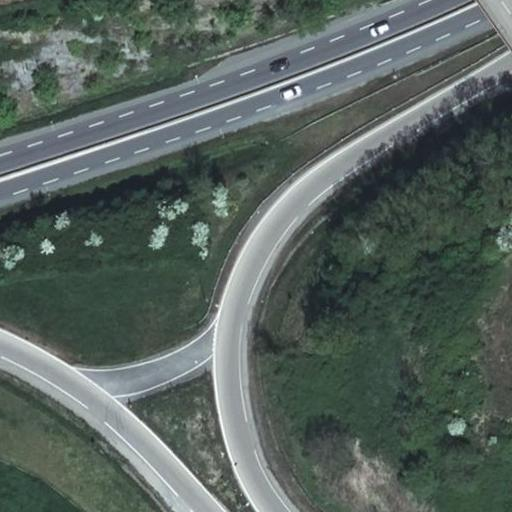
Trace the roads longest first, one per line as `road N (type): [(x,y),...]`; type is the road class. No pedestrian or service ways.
road 1 (trunk): [(279,511),(255,479),(227,380),(237,296),(260,249),(327,174),(511,68)]
road 2 (trunk): [(0,193),(356,72),(511,1)]
road 3 (trunk): [(459,0),(353,49),(0,162)]
road 4 (trunk): [(0,342),(48,367),(132,435),(207,511)]
road 5 (unknown): [(233,334),(154,374),(82,394)]
